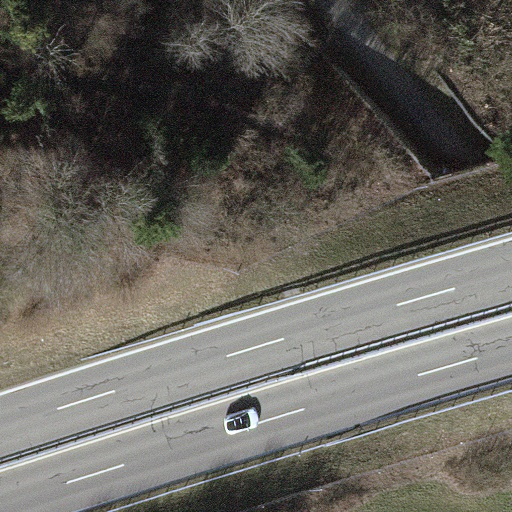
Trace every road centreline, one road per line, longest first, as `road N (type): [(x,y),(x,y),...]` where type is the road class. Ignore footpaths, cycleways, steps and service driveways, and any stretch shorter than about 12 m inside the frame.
road 1 (trunk): [(511,273),(0,429)]
road 2 (trunk): [(0,505),(511,349)]
road 3 (track): [(511,205),(339,0)]
